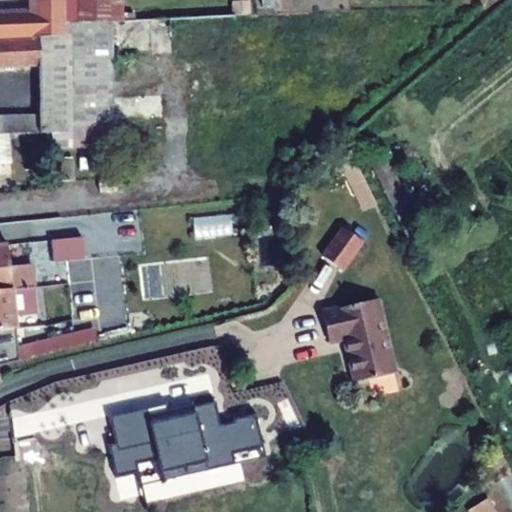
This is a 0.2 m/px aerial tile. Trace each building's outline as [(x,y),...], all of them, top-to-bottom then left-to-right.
[(0,41),(34,40),(65,38),(64,25),(81,25),(79,0),(34,0),(35,15),(0,16),(0,41)] [(79,0),(81,25),(125,23),(124,0),(79,0)] [(236,18),(170,20),(172,57),(237,55),(236,18)] [(40,119),(4,119),(5,138),(8,138),(53,136),(70,135),(70,126),(114,124),(114,101),(113,84),(112,44),(125,43),(125,23),(81,25),(64,25),(65,38),(34,40),(34,43),(0,45),(0,70),(40,68),(40,119)] [(60,150),(80,149),(70,135),(53,136),(60,150)] [(0,137),(0,161),(11,161),(8,138),(5,138),(0,137)] [(379,164),(417,238),(426,234),(429,240),(435,237),(395,157),(379,164)] [(344,169),(364,210),(378,203),(358,163),(344,169)] [(217,231),(231,230),(230,217),(194,219),(195,236),(217,235),(217,231)] [(51,240),(54,262),(83,258),(81,236),(51,240)] [(0,243),(0,287),(12,287),(21,285),(34,284),(32,270),(11,272),(8,243),(0,243)] [(372,271),(366,257),(343,269),(350,282),(372,271)] [(36,312),(34,284),(21,285),(23,313),(36,312)] [(0,287),(0,362),(19,358),(12,287),(0,287)] [(347,350),(355,381),(395,372),(378,298),(324,311),(330,342),(344,339),(350,337),(353,349),(347,350)] [(28,340),(31,353),(90,339),(86,326),(28,340)] [(344,339),(347,350),(353,349),(350,337),(344,339)] [(214,402),(169,413),(167,404),(110,418),(116,444),(108,446),(116,478),(138,473),(136,465),(157,461),(160,473),(204,463),(206,471),(234,464),(232,455),(262,448),(255,418),(255,415),(234,420),(234,423),(225,425),(220,426),(214,402)]
